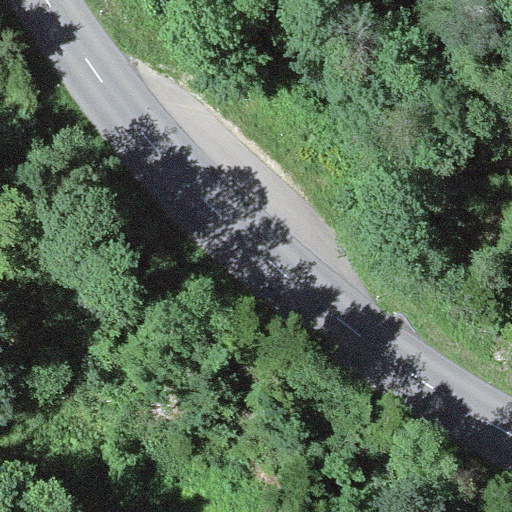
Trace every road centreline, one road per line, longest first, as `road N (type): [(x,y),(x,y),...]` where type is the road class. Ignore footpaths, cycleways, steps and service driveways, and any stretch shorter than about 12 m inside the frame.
road 1 (secondary): [(47,0),(129,117),(224,219),(384,354),(511,435)]
road 2 (track): [(102,511),(0,438)]
